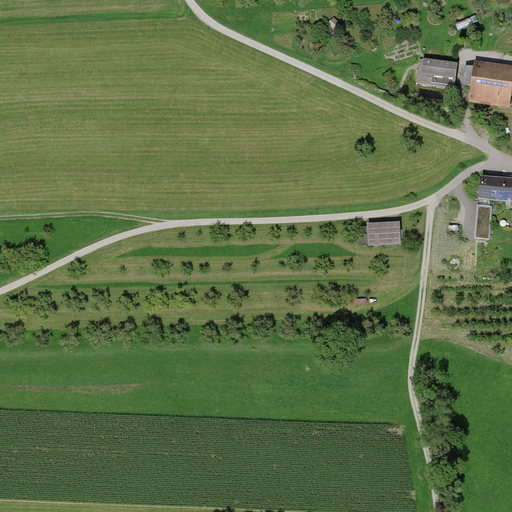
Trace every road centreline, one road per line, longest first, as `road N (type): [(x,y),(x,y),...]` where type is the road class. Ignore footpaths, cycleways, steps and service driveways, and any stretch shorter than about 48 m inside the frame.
road 1 (track): [(0,294),(168,225),(409,207),(501,159)]
road 2 (track): [(436,511),(410,382),(433,199)]
road 3 (track): [(469,139),(216,27),(189,0)]
road 4 (track): [(168,225),(80,213),(0,218)]
